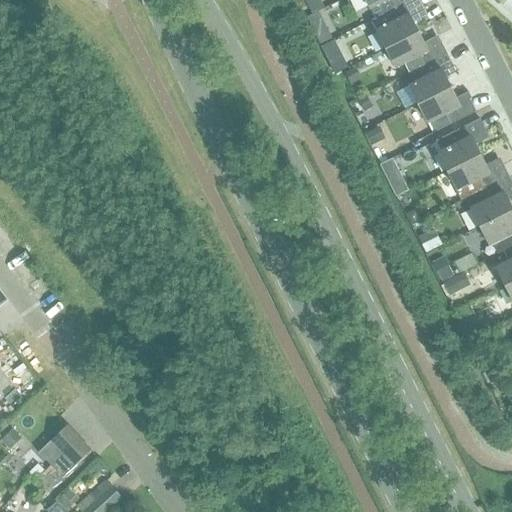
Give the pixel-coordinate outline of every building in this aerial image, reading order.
[(325,0),(312,0),(318,10),(328,5),(325,0)] [(380,4),(385,14),(411,0),(365,0),(370,9),(380,4)] [(377,31),(386,49),(420,32),(415,22),(425,17),(421,9),(424,8),(420,0),(411,0),(385,14),(390,24),(377,31)] [(322,28),(329,41),(339,35),(332,22),(322,28)] [(406,62),(411,72),(448,53),(442,43),(439,45),(435,37),(425,42),(420,32),(386,49),(396,67),(406,62)] [(351,66),(343,51),(335,55),(342,70),(351,66)] [(410,86),(419,104),(452,87),(447,77),(457,72),(448,53),(411,72),(416,83),(410,86)] [(452,87),(419,104),(429,123),(430,123),(435,132),(477,111),(468,92),(458,97),(452,87)] [(439,153),(449,172),(481,155),(476,144),(487,139),(483,132),(486,130),(481,118),(436,140),(442,152),(439,153)] [(365,133),(371,145),(385,138),(379,126),(365,133)] [(464,200),(473,196),(472,195),(509,176),(504,165),(500,167),(497,159),(486,164),(481,155),(449,172),(458,190),(464,200)] [(472,208),(481,227),(511,211),(511,206),(509,200),(511,198),(511,181),(509,176),(472,195),(473,196),(478,206),(472,208)] [(403,180),(391,185),(396,196),(408,190),(403,180)] [(500,241),(505,251),(511,247),(511,211),(481,227),(490,246),(500,241)] [(419,237),(426,252),(441,245),(434,230),(419,237)] [(497,268),(506,286),(511,282),(511,247),(505,251),(510,261),(497,268)] [(444,256),(432,262),(442,281),(454,275),(444,256)] [(453,277),(443,282),(449,296),(460,290),(453,277)] [(9,405),(0,412),(0,425),(15,414),(9,405)] [(39,453),(51,465),(79,438),(67,426),(39,453)] [(18,448),(25,434),(11,428),(5,442),(18,448)] [(79,438),(51,465),(63,478),(91,451),(79,438)] [(77,507),(82,511),(105,511),(122,497),(112,486),(111,487),(106,481),(77,507)] [(53,511),(68,511),(72,508),(60,498),(50,508),(53,511)]
